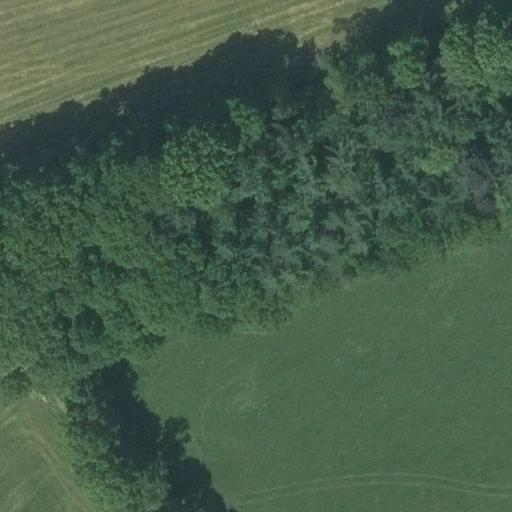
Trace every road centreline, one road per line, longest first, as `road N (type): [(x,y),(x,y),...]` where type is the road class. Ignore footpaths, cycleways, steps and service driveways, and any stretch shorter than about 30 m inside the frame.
road 1 (track): [(0,196),(163,161),(511,20)]
road 2 (track): [(0,339),(48,352),(146,511)]
